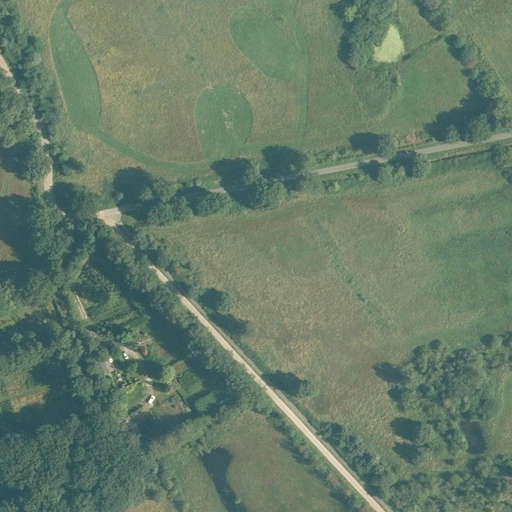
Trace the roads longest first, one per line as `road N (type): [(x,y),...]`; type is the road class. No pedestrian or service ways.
road 1 (unclassified): [(109,212),(511,133)]
road 2 (track): [(378,511),(110,224),(109,212)]
road 3 (track): [(109,212),(67,219),(51,206),(49,144),(0,57)]
road 4 (unknown): [(51,206),(59,284),(77,349)]
